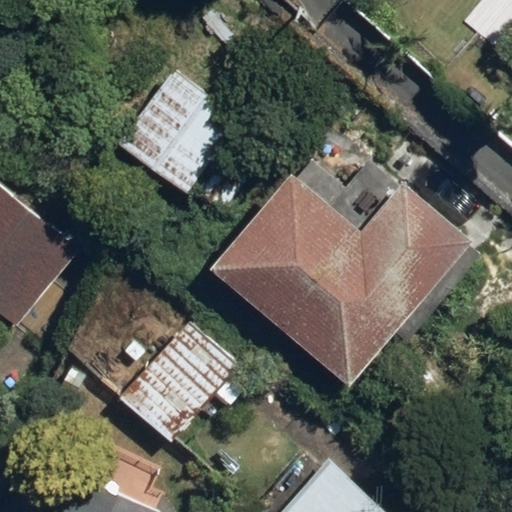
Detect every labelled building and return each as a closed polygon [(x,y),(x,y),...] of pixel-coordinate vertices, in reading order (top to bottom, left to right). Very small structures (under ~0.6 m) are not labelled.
[(189,57),(129,131),(226,210),(287,136),(189,57)] [(324,152),(234,255),(375,373),(498,225),(428,167),(393,210),(324,152)] [(0,289),(27,313),(95,238),(0,153),(0,289)] [(131,387),(183,436),(225,392),(240,406),(273,370),(206,307),(131,387)] [(419,511),(344,442),(278,511),(419,511)] [(186,511),(191,500),(86,454),(59,511),(186,511)]
